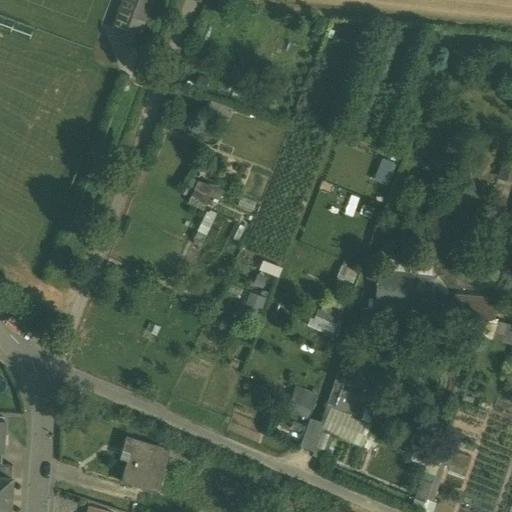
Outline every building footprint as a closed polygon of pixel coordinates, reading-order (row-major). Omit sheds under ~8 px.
[(151,0),(122,0),(111,29),(113,30),(136,39),(151,0)] [(231,109),(210,102),(206,112),(227,119),(231,109)] [(511,160),(504,158),(498,178),(511,182),(511,160)] [(198,182),(194,190),(204,195),(208,187),(198,182)] [(256,203),(242,197),(238,205),(252,212),(256,203)] [(208,211),(196,235),(204,239),(216,215),(208,211)] [(376,308),(412,312),(415,275),(379,272),(376,308)] [(265,300),(250,293),(243,309),(259,315),(265,300)] [(336,338),(342,320),(318,310),(313,320),(310,319),(307,325),(336,338)] [(511,345),(511,326),(497,323),(492,340),(511,345)] [(287,410),(308,419),(316,397),(296,388),(287,410)] [(362,448),(370,427),(349,418),(350,415),(326,407),(310,452),(314,457),(323,461),(333,436),(362,448)] [(170,450),(126,437),(122,452),(129,454),(121,483),(157,493),(170,450)] [(425,448),(421,458),(438,465),(442,454),(425,448)] [(453,457),(449,455),(442,454),(423,511),(433,511),(436,505),(433,503),(445,466),(449,467),(453,457)] [(1,466),(0,465),(0,477),(11,479),(12,466),(1,466)] [(0,477),(0,511),(9,511),(11,479),(0,477)]
